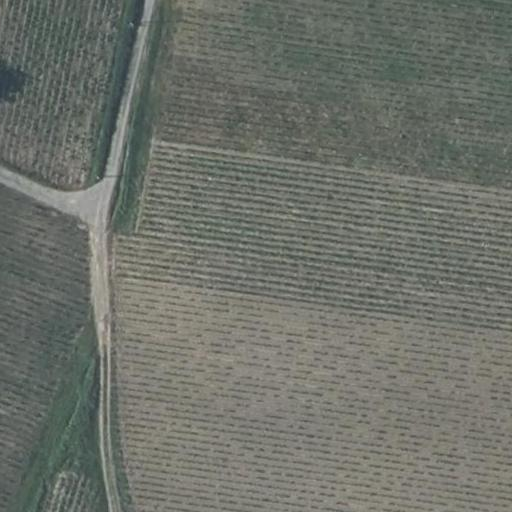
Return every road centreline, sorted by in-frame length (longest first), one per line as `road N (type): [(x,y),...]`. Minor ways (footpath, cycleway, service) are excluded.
road 1 (unclassified): [(151,0),(102,201),(83,208),(43,199),(0,178)]
road 2 (track): [(112,511),(94,206)]
